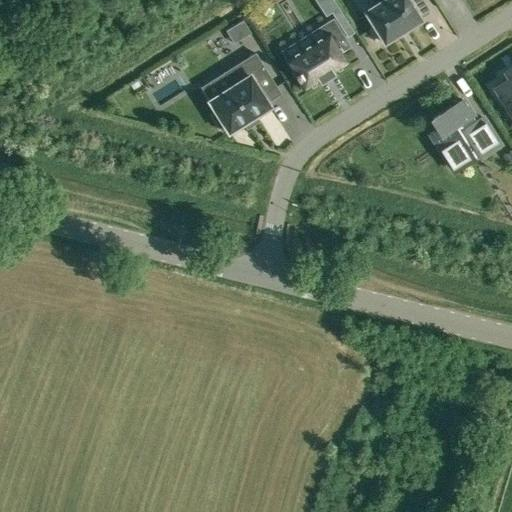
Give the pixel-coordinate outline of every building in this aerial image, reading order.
[(333,0),(315,0),(326,15),(331,11),(347,36),(354,32),(333,0)] [(383,0),(367,11),(366,10),(365,11),(374,26),(368,30),(376,42),(382,38),(384,42),(421,19),(410,2),(412,0),(383,0)] [(339,53),(334,44),(344,37),(333,19),(321,26),(327,36),(288,61),(296,73),(295,75),(298,80),(299,79),(304,86),(317,78),(320,83),(335,73),(332,69),(335,66),(336,68),(347,61),(341,52),(339,53)] [(236,23),(244,36),(250,32),(242,20),(236,23)] [(225,72),(233,85),(209,100),(217,112),(212,115),(221,131),(226,127),(228,131),(244,121),(244,122),(254,115),(269,105),(263,95),(276,87),(255,53),(225,72)] [(511,68),(508,71),(507,70),(506,70),(507,71),(506,72),(510,79),(496,88),(511,113),(511,68)] [(469,108),(463,99),(434,117),(440,127),(430,133),(453,171),(463,164),(479,154),(481,156),(485,153),(500,144),(483,117),(482,116),(475,121),(471,115),(473,114),(469,108)]
